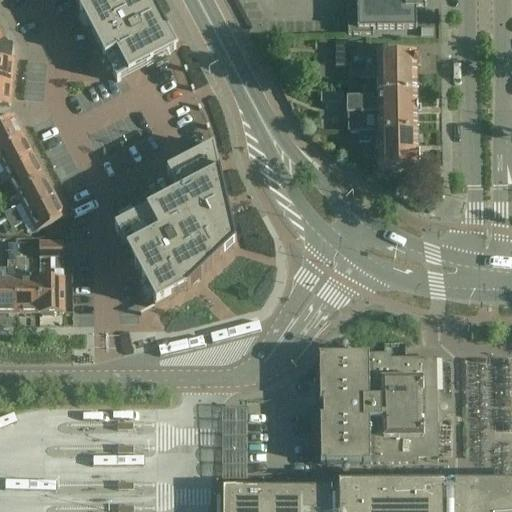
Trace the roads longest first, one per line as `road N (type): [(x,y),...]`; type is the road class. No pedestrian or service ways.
road 1 (residential): [(105,319),(100,192),(52,98),(56,41),(35,0)]
road 2 (residential): [(115,382),(255,374),(356,237)]
road 3 (primary): [(356,237),(286,163),(197,0)]
road 4 (residential): [(499,279),(498,8)]
road 5 (residential): [(466,8),(468,274)]
road 6 (primary): [(468,274),(394,260),(356,237)]
